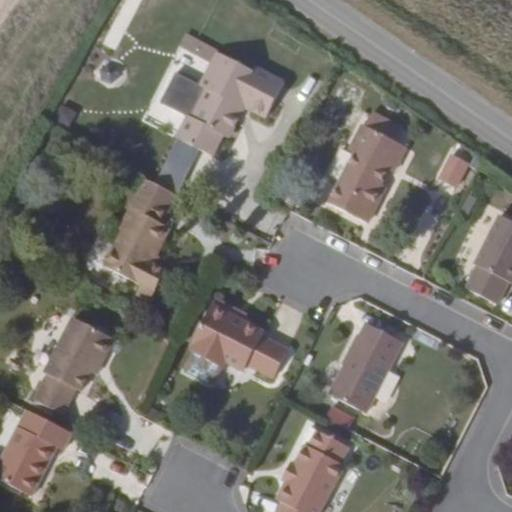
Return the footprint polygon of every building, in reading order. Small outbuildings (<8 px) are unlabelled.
[(204,89),(189,118),(204,125),(193,148),(211,157),(223,135),(230,139),(245,108),(266,118),(283,83),(254,67),(252,72),(216,53),(199,86),(204,89)] [(387,171),(400,145),(394,142),(401,128),(371,113),(364,127),(361,125),(348,150),(353,153),(328,204),(367,224),(386,187),(380,184),(387,171)] [(204,125),(189,118),(187,116),(175,139),(193,148),(204,125)] [(406,148),(400,145),(387,171),(393,173),(406,148)] [(455,189),(467,164),(452,155),(438,180),(455,189)] [(176,195),(145,179),(118,230),(122,232),(115,244),(106,262),(103,267),(137,284),(138,283),(154,293),(165,270),(151,264),(170,229),(162,225),(176,195)] [(511,221),(499,215),(473,265),(476,266),(464,289),(496,305),(508,283),(511,284),(511,282),(511,221)] [(106,262),(115,244),(102,237),(93,255),(106,262)] [(212,306),(244,322),(248,315),(216,297),(212,306)] [(264,332),(244,322),(212,306),(191,344),(192,346),(182,366),(183,372),(210,385),(215,384),(226,363),(243,372),(247,365),(273,379),(289,350),(262,337),(264,332)] [(95,364),(101,367),(114,340),(71,318),(43,373),(46,375),(33,401),(62,416),(76,390),(80,392),(91,372),(95,364)] [(365,414),(402,343),(366,324),(360,337),(356,334),(341,365),(345,367),(329,395),(365,414)] [(96,375),(101,367),(95,364),(91,372),(96,375)] [(71,434),(27,411),(0,461),(0,481),(30,497),(56,448),(62,451),(71,434)] [(304,446),(294,464),(296,465),(286,485),(277,500),(283,503),(277,511),(319,511),(343,466),(341,464),(349,448),(310,427),(301,443),(304,446)] [(296,465),(294,464),(291,462),(280,482),(286,485),(296,465)]
